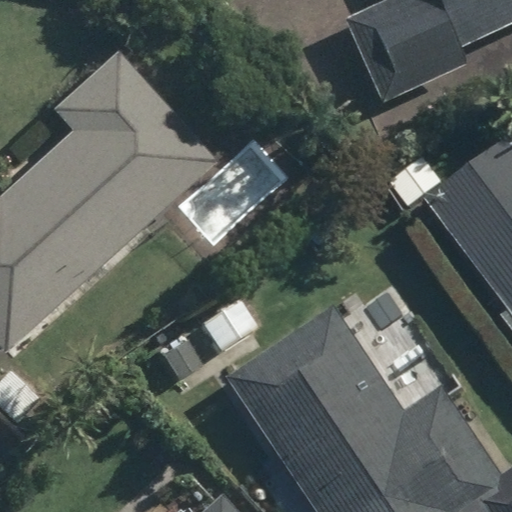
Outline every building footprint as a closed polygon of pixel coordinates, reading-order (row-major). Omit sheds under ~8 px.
[(453,54),(511,27),(511,0),(389,0),(336,24),(376,110),(461,72),(453,54)] [(0,359),(214,167),(115,57),(49,116),(67,136),(0,195),(0,359)] [(511,139),(425,206),(511,320),(511,139)] [(231,302),(195,326),(220,362),(255,337),(231,302)] [(335,310),(225,384),(311,511),(504,511),(511,507),(511,490),(443,389),(406,414),(335,310)] [(225,511),(215,501),(202,511),(225,511)]
